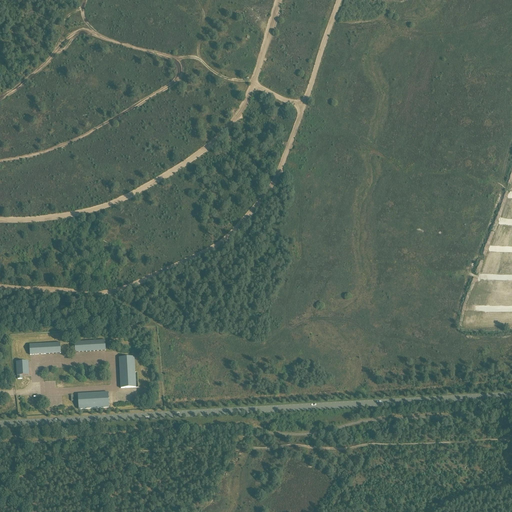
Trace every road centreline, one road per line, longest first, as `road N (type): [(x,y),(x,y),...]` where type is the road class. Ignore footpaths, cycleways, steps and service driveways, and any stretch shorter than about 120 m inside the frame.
road 1 (primary): [(0,424),(511,395)]
road 2 (unknown): [(0,460),(511,435)]
road 3 (track): [(340,0),(283,163),(240,226),(176,267),(111,292),(0,287)]
road 4 (track): [(0,161),(88,133),(172,83),(180,70),(173,58),(79,31),(38,75),(0,96)]
road 5 (track): [(277,0),(247,100),(221,136),(113,202),(60,216),(0,218)]
road 6 (track): [(174,60),(192,56),(303,107)]
